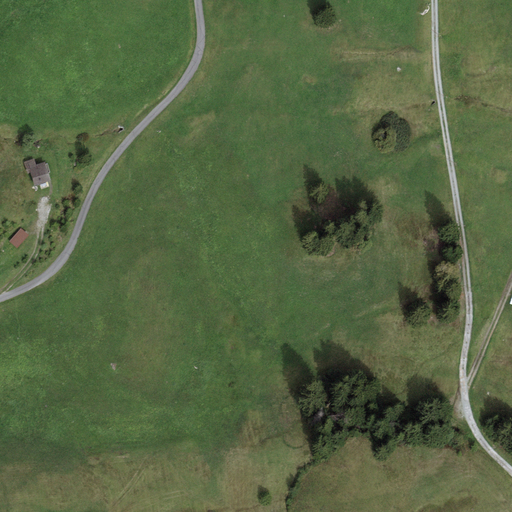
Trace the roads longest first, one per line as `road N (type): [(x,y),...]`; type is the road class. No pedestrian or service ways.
road 1 (track): [(433,0),(464,242),(464,376),(479,442),(511,471)]
road 2 (track): [(197,0),(199,49),(186,86),(113,160),(63,259),(33,288),(0,302)]
